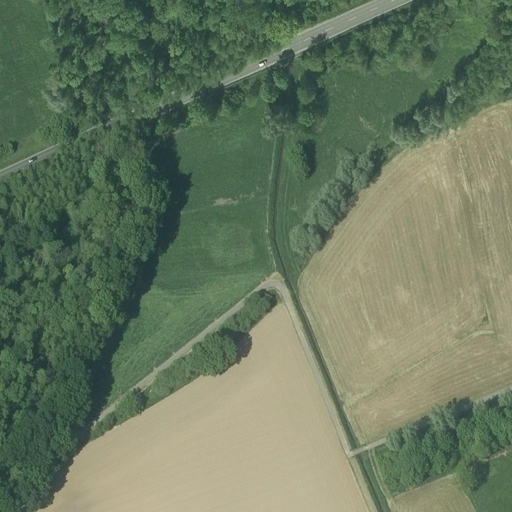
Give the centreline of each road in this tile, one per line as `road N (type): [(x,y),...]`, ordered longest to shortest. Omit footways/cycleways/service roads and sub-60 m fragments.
road 1 (track): [(20,511),(76,434),(274,277),(349,455)]
road 2 (primary): [(0,179),(395,0)]
road 3 (track): [(365,449),(511,390)]
